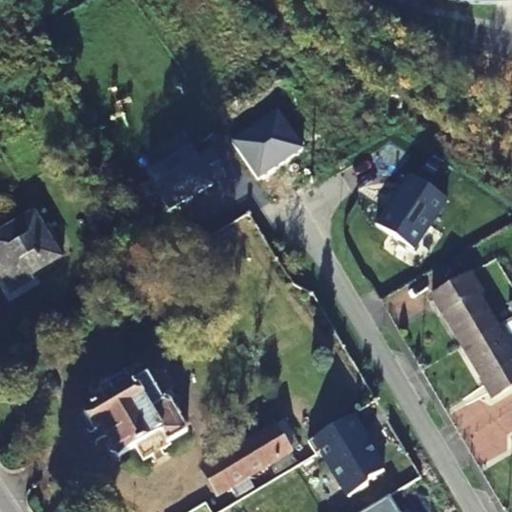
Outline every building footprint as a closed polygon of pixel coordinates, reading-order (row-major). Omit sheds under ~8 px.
[(101,143),(91,149),(99,162),(109,156),(101,143)] [(29,276),(61,257),(40,220),(35,223),(32,219),(0,237),(0,262),(5,272),(14,285),(29,276)] [(0,276),(12,296),(34,283),(29,276),(14,285),(5,272),(0,274),(0,276)] [(431,299),(463,350),(497,329),(494,323),(477,296),(481,294),(470,276),(431,299)] [(497,329),(463,350),(492,401),(511,389),(511,353),(500,334),(497,329)] [(116,453),(119,457),(156,434),(164,447),(186,434),(188,430),(172,404),(164,402),(148,375),(143,378),(137,368),(95,392),(101,403),(85,413),(98,433),(103,430),(110,441),(105,445),(111,454),(116,453)] [(309,444),(317,457),(322,454),(349,500),(368,488),(369,482),(384,473),(361,437),(363,435),(353,418),(309,444)] [(275,427),(253,440),(269,467),(276,477),(297,464),(291,454),(275,427)] [(254,490),(248,480),(231,453),(202,471),(218,498),(230,490),(231,490),(233,489),(239,499),(254,490)] [(399,511),(391,498),(367,511),(399,511)]
